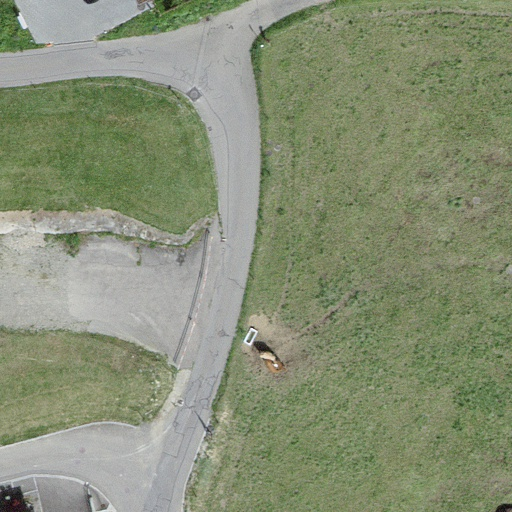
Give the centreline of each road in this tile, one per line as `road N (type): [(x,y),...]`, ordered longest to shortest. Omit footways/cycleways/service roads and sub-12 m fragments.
road 1 (unclassified): [(174,469),(232,251),(238,152),(225,96),(189,58),(140,53),(0,68)]
road 2 (residential): [(174,469),(74,456),(0,469)]
